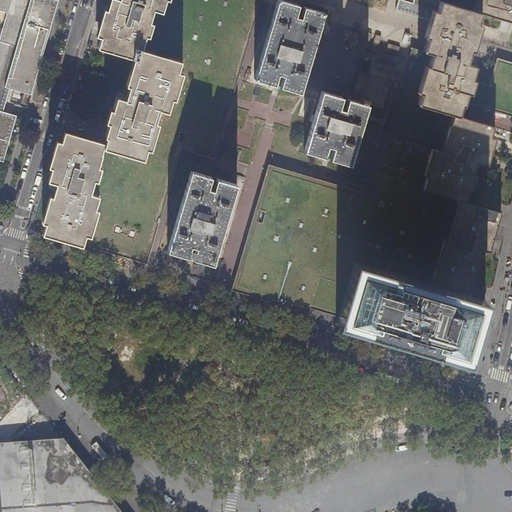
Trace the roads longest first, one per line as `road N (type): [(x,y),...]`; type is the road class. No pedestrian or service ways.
road 1 (residential): [(307,360),(314,336),(11,245)]
road 2 (residential): [(1,303),(16,284),(33,279),(307,360)]
road 3 (secondary): [(1,303),(101,429),(178,493)]
road 4 (residential): [(11,245),(89,0)]
road 5 (residential): [(492,414),(307,360)]
road 6 (secondary): [(331,504),(178,493)]
road 7 (primary): [(475,495),(402,479),(331,504)]
